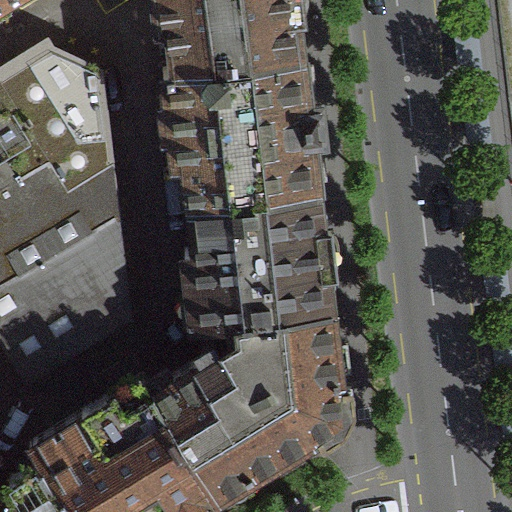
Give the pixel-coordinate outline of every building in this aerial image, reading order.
[(161,0),(167,59),(305,45),(299,0),(161,0)] [(62,180),(106,153),(95,59),(42,33),(0,58),(0,175),(43,150),(62,180)] [(167,59),(183,201),(320,187),(305,45),(167,59)] [(0,175),(0,276),(112,206),(106,153),(62,180),(43,150),(0,175)] [(183,201),(196,324),(333,309),(320,187),(183,201)] [(0,331),(23,369),(124,308),(112,206),(0,276),(0,331)] [(196,324),(133,364),(210,493),(333,425),(347,398),(333,309),(196,324)] [(17,433),(24,445),(63,511),(177,511),(210,493),(133,364),(17,433)] [(0,458),(0,511),(63,511),(24,445),(0,459),(0,458)]
